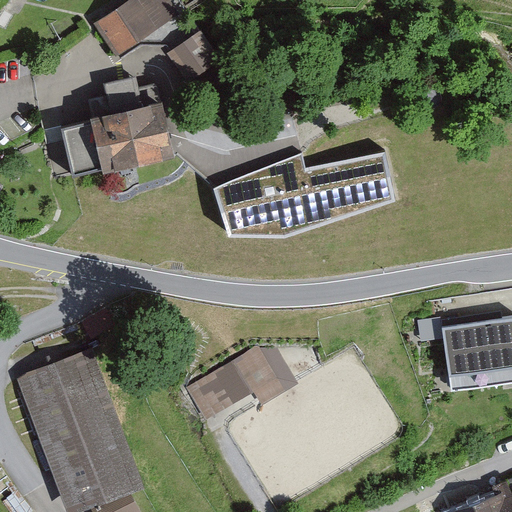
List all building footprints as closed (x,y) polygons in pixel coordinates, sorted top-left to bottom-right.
[(124,55),(163,30),(143,0),(136,0),(103,22),(124,55)] [(220,50),(200,20),(175,37),(195,67),(220,50)] [(164,150),(175,147),(163,100),(87,119),(89,127),(61,134),(72,179),(97,172),(100,183),(168,166),(164,150)] [(285,239),(396,202),(385,154),(307,173),(302,157),(215,190),(230,236),(285,239)] [(511,311),(442,323),(451,384),(511,374),(511,311)] [(270,343),(184,391),(209,434),(294,386),(270,343)] [(104,351),(24,381),(75,511),(83,511),(102,508),(103,511),(150,511),(141,494),(159,479),(104,351)] [(511,511),(511,488),(454,511),(511,511)]
